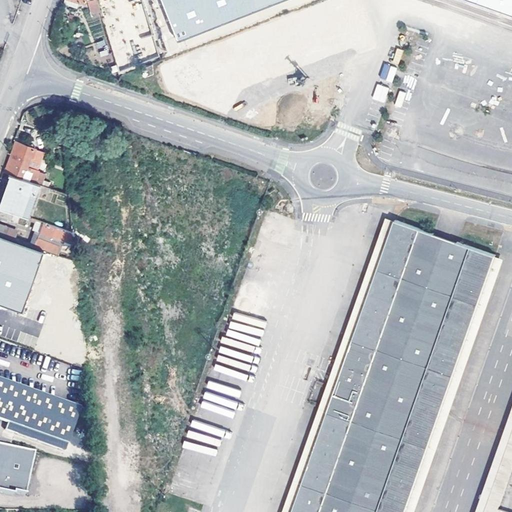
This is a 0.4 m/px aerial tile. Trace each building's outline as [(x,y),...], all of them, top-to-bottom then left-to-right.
[(93,14),(100,12),(96,0),(78,0),(84,2),(85,1),(89,0),(93,14)] [(160,0),(174,42),(206,32),(208,37),(322,0),(160,0)] [(511,0),(456,0),(511,19),(511,0)] [(393,62),(398,64),(403,50),(397,48),(393,62)] [(378,77),(391,82),(397,68),(385,63),(378,77)] [(377,83),(372,98),(384,102),(389,88),(377,83)] [(333,128),(342,104),(341,102),(317,93),(308,119),(333,128)] [(511,126),(474,117),(461,168),(511,180),(511,126)] [(16,141),(5,173),(11,175),(22,178),(22,177),(37,182),(41,173),(28,169),(32,156),(34,156),(36,148),(16,141)] [(11,175),(0,205),(0,207),(28,217),(39,184),(22,178),(11,175)] [(292,511),(405,511),(495,255),(394,220),(332,398),(292,511)] [(63,237),(72,240),(72,232),(43,222),(35,244),(58,252),(63,237)] [(0,234),(6,236),(9,226),(0,223),(0,234)] [(44,249),(0,234),(0,303),(22,310),(44,249)] [(224,373),(223,381),(239,385),(240,380),(246,381),(248,373),(216,365),(215,371),(224,373)] [(0,378),(0,420),(6,423),(4,428),(64,449),(79,407),(0,378)] [(240,396),(241,390),(208,382),(206,389),(240,396)] [(203,395),(199,419),(232,425),(236,400),(203,395)] [(511,415),(478,511),(499,511),(511,476),(511,415)] [(34,452),(0,444),(0,492),(13,495),(14,493),(25,495),(34,452)]
